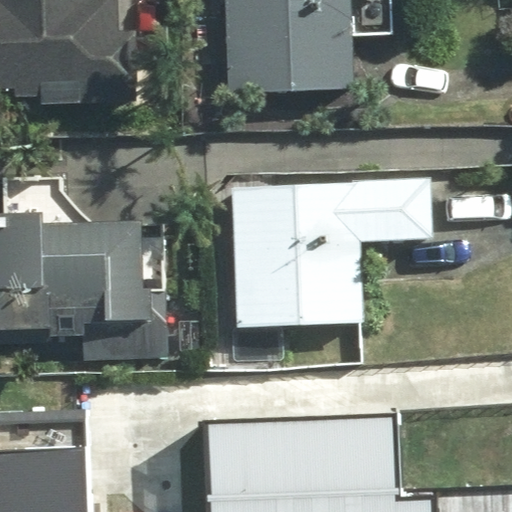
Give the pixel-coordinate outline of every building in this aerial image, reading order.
[(0,0),(0,96),(0,104),(38,103),(38,113),(142,110),(140,37),(114,38),(112,0),(0,0)] [(218,0),(222,100),(354,97),(352,43),(390,42),(389,0),(218,0)] [(432,185),(227,195),(234,337),(359,331),(356,251),(434,250),(432,185)] [(170,360),(164,230),(39,231),(39,221),(0,220),(0,334),(44,334),(44,345),(83,345),(83,362),(170,360)] [(199,423),(203,511),(511,511),(511,491),(393,497),(389,414),(199,423)] [(0,425),(0,511),(88,511),(86,423),(0,425)]
